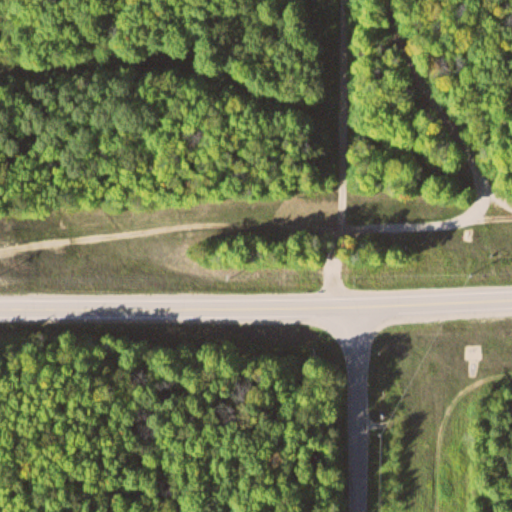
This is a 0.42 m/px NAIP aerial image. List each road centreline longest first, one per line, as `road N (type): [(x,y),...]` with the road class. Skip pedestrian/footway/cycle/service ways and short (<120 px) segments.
road 1 (tertiary): [(0,313),(511,307)]
road 2 (track): [(0,255),(336,227)]
road 3 (track): [(333,0),(336,313)]
road 4 (track): [(373,0),(379,35),(452,124),(488,189)]
road 5 (residential): [(360,511),(360,313)]
road 6 (track): [(335,123),(511,197)]
road 7 (track): [(336,227),(472,220),(488,189)]
